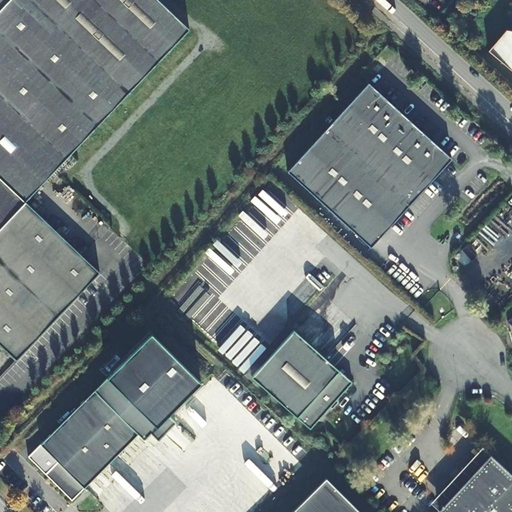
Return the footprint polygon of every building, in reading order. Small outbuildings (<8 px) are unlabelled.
[(0,0),(0,342),(18,359),(100,270),(26,201),(49,175),(69,154),(186,29),(155,0),(0,0)] [(511,35),(505,34),(487,56),(511,76),(511,35)] [(368,83),(287,171),(371,247),(452,158),(368,83)] [(69,154),(49,175),(57,183),(77,162),(69,154)] [(294,329),(252,376),(310,429),(352,382),(294,329)] [(152,333),(93,393),(136,437),(142,443),(151,433),(159,441),(175,423),(168,417),(201,382),(152,333)] [(136,437),(93,393),(39,446),(56,464),(44,476),(69,503),(136,437)] [(482,447),(431,501),(439,509),(491,452),(482,447)] [(435,511),(511,511),(511,472),(491,452),(439,509),(435,511)] [(360,511),(326,478),(291,511),(360,511)]
